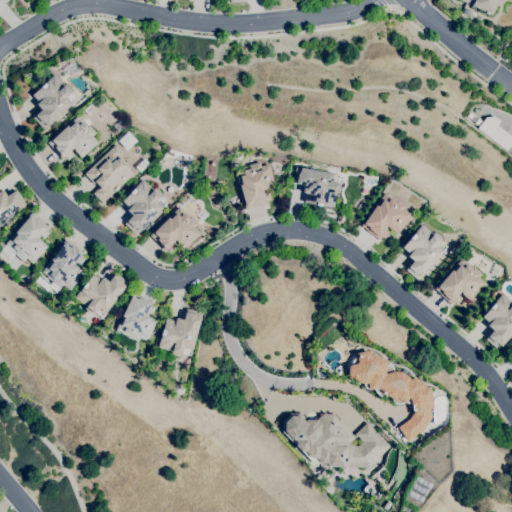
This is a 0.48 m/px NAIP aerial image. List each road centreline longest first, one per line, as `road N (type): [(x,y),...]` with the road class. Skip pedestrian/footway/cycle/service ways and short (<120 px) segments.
road 1 (residential): [(368,0),(350,11),(248,24),(68,6),(0,42),(2,127),(44,191),(159,279),(180,278),(270,229),(332,239),(478,364),(511,415)]
road 2 (residential): [(511,87),(410,0)]
